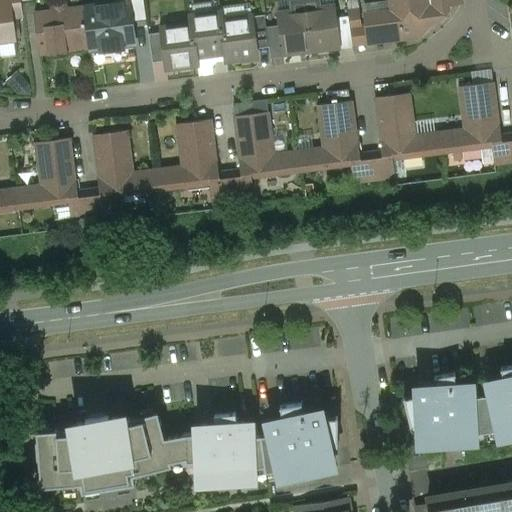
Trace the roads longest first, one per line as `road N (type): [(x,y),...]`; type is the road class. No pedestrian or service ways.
road 1 (residential): [(0,114),(402,69),(435,54),(479,0)]
road 2 (secondary): [(351,277),(0,326)]
road 3 (residential): [(351,277),(387,511)]
road 4 (secondary): [(511,255),(351,277)]
